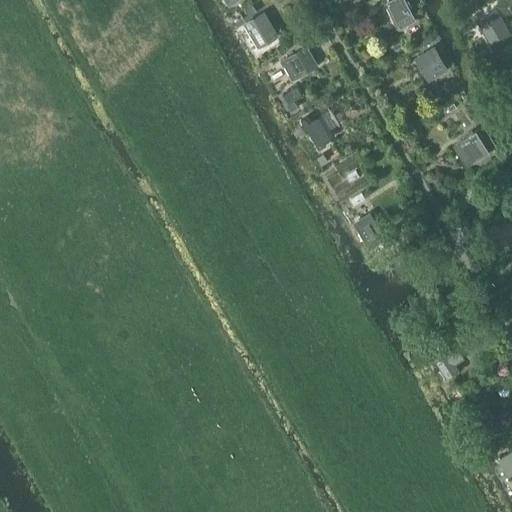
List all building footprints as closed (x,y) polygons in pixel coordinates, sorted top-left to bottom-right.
[(405,0),(389,0),(387,1),(389,6),(387,7),(397,27),(399,26),(400,28),(409,24),(410,26),(416,23),(415,21),(416,20),(410,8),(412,7),(408,0),(406,1),(405,0)] [(252,4),(244,9),(249,17),(257,11),(252,4)] [(486,22),(479,26),(494,51),(511,39),(511,34),(496,7),(482,15),(486,22)] [(264,10),(243,22),(258,48),(279,35),(264,10)] [(307,44),(279,60),(280,62),(292,81),(319,65),(308,46),(307,44)] [(409,51),(406,45),(397,50),(400,55),(409,51)] [(434,46),(415,57),(429,81),(448,70),(434,46)] [(294,100),(287,104),(291,111),(298,107),(294,100)] [(453,102),(446,106),(451,114),(458,110),(453,102)] [(308,115),(300,119),(319,149),(326,145),(324,141),(334,135),(328,126),(321,114),(311,120),(308,115)] [(469,135),(459,141),(473,163),(489,153),(476,131),(474,132),(472,129),(467,132),(469,135)] [(323,153),(317,157),(322,165),(328,161),(323,153)] [(370,211),(353,222),(354,225),(369,248),(386,238),(372,214),(370,211)] [(408,227),(404,220),(393,226),(397,233),(408,227)] [(445,346),(432,355),(446,377),(459,369),(455,363),(465,357),(457,346),(448,352),(445,346)] [(475,420),(472,422),(480,436),(483,434),(484,436),(500,426),(489,408),(473,418),(475,420)] [(511,450),(499,458),(496,460),(499,464),(501,463),(511,482),(511,481),(511,450)]
